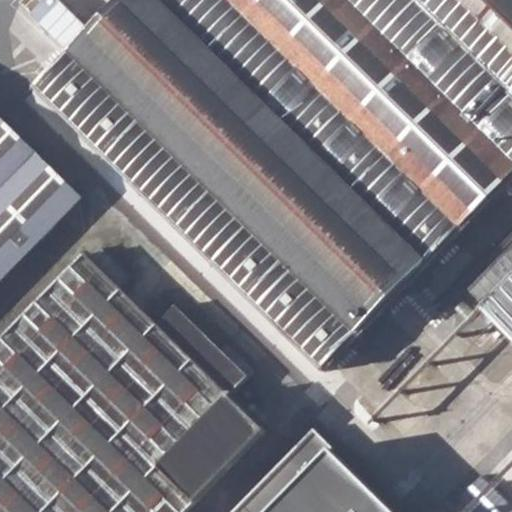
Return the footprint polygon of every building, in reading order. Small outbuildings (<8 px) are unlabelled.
[(297,360),(322,383),(511,190),(511,0),(132,0),(44,91),(307,350),(297,360)] [(0,258),(76,183),(0,106),(0,258)] [(0,356),(0,511),(197,511),(283,427),(243,388),(269,361),(244,336),(238,342),(195,299),(174,318),(138,282),(148,271),(122,244),(111,254),(108,250),(0,356)] [(511,263),(481,295),(511,325),(511,263)] [(324,433),(247,511),(401,511),(342,454),(344,452),(324,433)]
